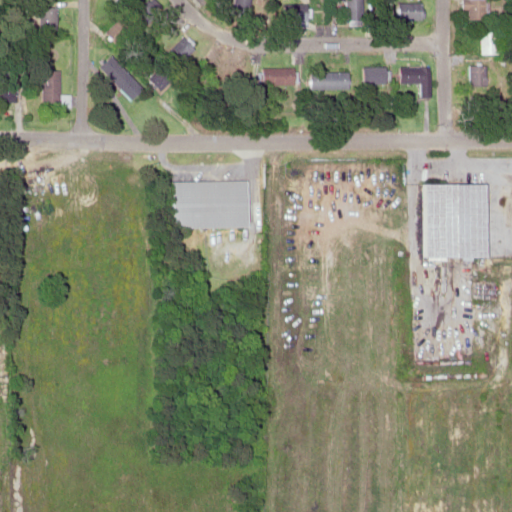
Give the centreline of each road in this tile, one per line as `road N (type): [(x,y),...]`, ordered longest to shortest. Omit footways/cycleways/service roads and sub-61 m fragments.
road 1 (residential): [(0,136),(511,138)]
road 2 (residential): [(445,43),(257,41),(207,22),(181,0)]
road 3 (residential): [(444,139),(444,0)]
road 4 (residential): [(80,137),(80,0)]
